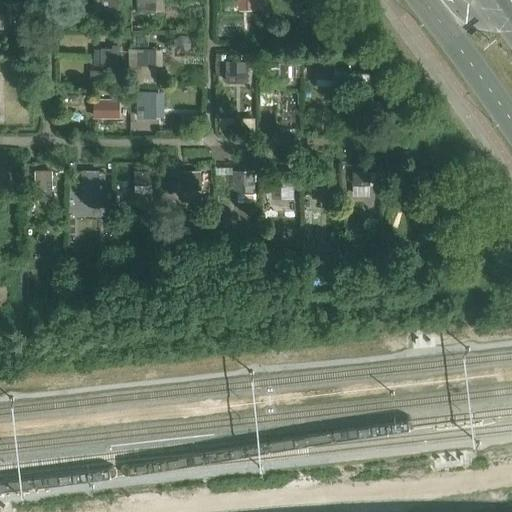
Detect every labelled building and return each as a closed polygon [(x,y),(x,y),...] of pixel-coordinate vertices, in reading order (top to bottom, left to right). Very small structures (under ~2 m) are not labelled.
[(123,1),(119,1),(118,0),(93,0),(93,14),(119,14),(119,9),(123,9),(123,1)] [(138,0),(138,14),(155,14),(154,0),(138,0)] [(305,19),(311,34),(323,30),(317,14),(305,19)] [(118,67),(119,51),(118,45),(110,45),(110,49),(99,49),(100,67),(118,67)] [(138,51),(138,67),(154,67),(154,51),(138,51)] [(299,74),(298,61),(290,61),(290,74),(299,74)] [(286,83),(286,63),(270,63),(270,83),(286,83)] [(332,80),(332,69),(338,69),(338,63),(316,63),(316,80),(332,80)] [(243,83),(243,72),(226,72),(226,83),(243,83)] [(354,75),(354,88),(370,88),(370,75),(354,75)] [(118,118),(118,102),(118,96),(118,97),(118,87),(108,87),(108,102),(91,102),(91,118),(118,118)] [(138,102),(138,118),(155,119),(155,102),(138,102)] [(52,171),(35,171),(35,188),(52,188),(52,171)] [(82,172),(82,189),(99,189),(99,172),(82,172)] [(136,172),(136,184),(153,184),(153,172),(136,172)] [(164,172),(164,193),(175,193),(175,172),(164,172)] [(184,172),(184,189),(200,189),(200,172),(184,172)] [(255,195),(255,172),(233,172),(233,195),(255,195)] [(273,172),(272,185),(290,185),(290,172),(273,172)] [(313,172),(313,185),(329,185),(329,172),(313,172)] [(353,172),(353,185),(369,185),(369,173),(353,172)] [(421,173),(416,173),(400,173),(400,186),(421,186),(421,173)]
